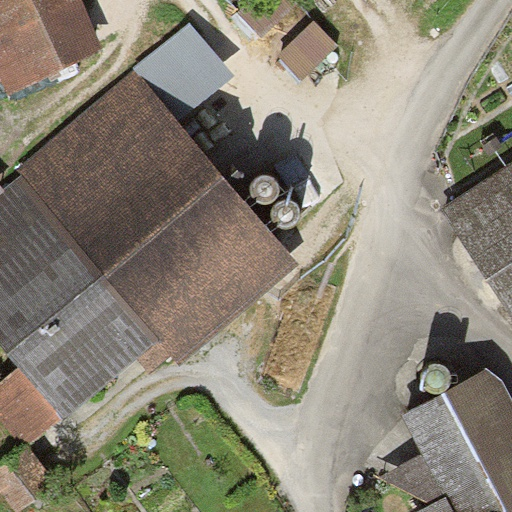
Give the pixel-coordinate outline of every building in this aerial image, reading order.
[(104,55),(79,0),(0,0),(0,83),(7,99),(104,55)] [(298,5),(293,0),(253,0),(238,14),(261,39),(298,5)] [(338,48),(314,23),(279,58),(303,83),(338,48)] [(133,70),(136,74),(179,126),(235,80),(191,27),(133,70)] [(179,126),(136,74),(19,170),(24,176),(5,191),(6,192),(0,196),(0,352),(16,372),(0,384),(0,421),(23,449),(27,454),(32,450),(139,362),(151,377),(172,360),(178,367),(298,269),(179,126)] [(511,163),(438,212),(511,324),(511,163)] [(489,373),(403,417),(424,458),(384,478),(401,511),(511,511),(511,396),(505,383),(489,373)] [(23,511),(60,488),(32,450),(27,454),(23,449),(0,465),(0,490),(16,511),(23,511)]
